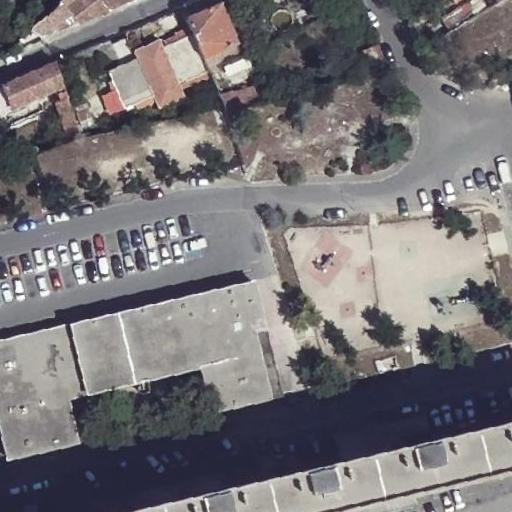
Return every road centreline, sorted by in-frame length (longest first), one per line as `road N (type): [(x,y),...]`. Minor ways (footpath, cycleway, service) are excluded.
road 1 (residential): [(372,0),(408,64),(458,111),(511,100)]
road 2 (residential): [(0,77),(177,0)]
